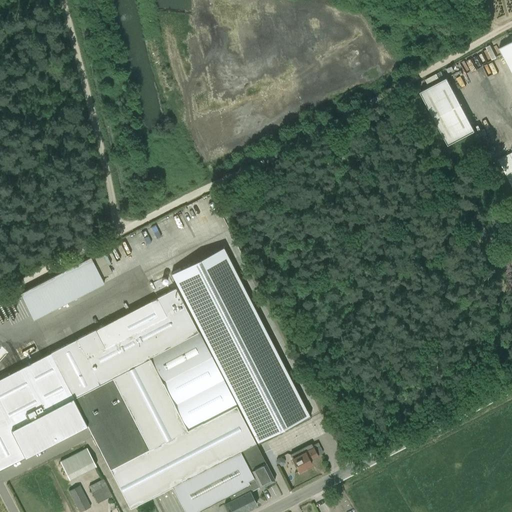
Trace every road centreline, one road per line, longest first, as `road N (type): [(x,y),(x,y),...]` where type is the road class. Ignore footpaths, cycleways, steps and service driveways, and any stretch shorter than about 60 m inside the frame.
road 1 (track): [(511,27),(120,232)]
road 2 (unclassified): [(270,511),(511,386)]
road 3 (track): [(120,232),(64,0)]
road 4 (track): [(120,232),(0,294)]
